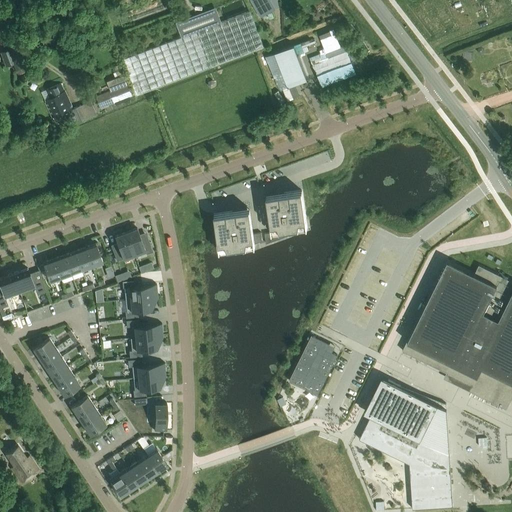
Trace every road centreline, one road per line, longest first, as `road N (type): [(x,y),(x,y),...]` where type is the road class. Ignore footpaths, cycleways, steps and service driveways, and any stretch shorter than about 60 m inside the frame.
road 1 (residential): [(162,192),(188,383),(184,488),(171,511)]
road 2 (residential): [(162,192),(442,90)]
road 3 (residential): [(505,173),(412,244),(330,405)]
road 4 (residential): [(0,341),(115,511)]
road 5 (residential): [(0,252),(162,192)]
